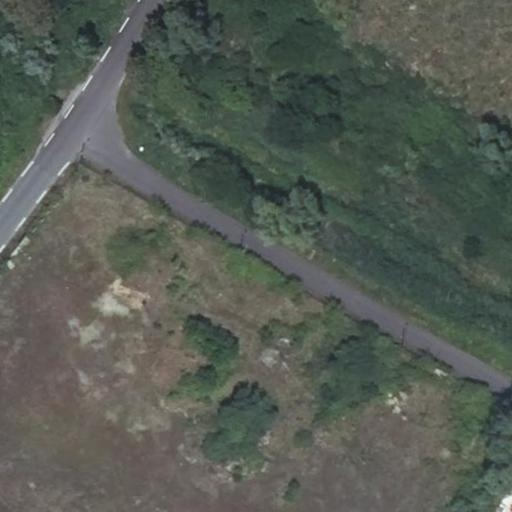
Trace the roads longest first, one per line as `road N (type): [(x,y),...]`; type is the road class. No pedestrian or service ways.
road 1 (residential): [(511,388),(76,133)]
road 2 (unclassified): [(147,0),(76,133)]
road 3 (unclassified): [(76,133),(0,231)]
